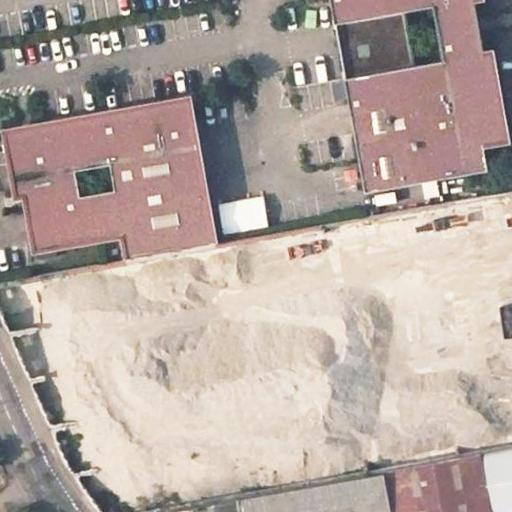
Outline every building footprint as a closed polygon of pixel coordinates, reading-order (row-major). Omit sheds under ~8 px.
[(332,0),(367,192),(489,169),(484,144),(509,139),(493,50),(485,52),(475,0),(332,0)] [(217,241),(190,96),(38,123),(39,131),(6,137),(17,196),(26,194),(36,249),(125,233),(129,256),(217,241)] [(511,511),(511,448),(479,454),(489,511),(511,511)] [(489,511),(479,454),(386,471),(393,511),(489,511)] [(393,511),(386,471),(165,511),(164,511),(393,511)]
